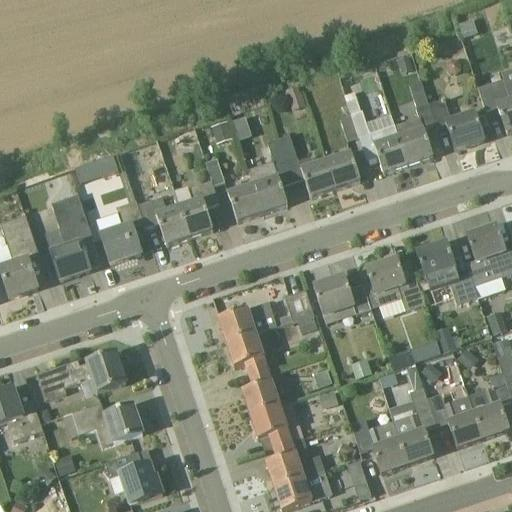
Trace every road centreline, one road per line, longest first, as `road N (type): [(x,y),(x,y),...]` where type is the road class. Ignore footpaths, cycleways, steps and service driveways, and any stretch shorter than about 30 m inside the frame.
road 1 (residential): [(147,295),(471,187),(511,182)]
road 2 (residential): [(215,511),(147,295)]
road 3 (residential): [(0,348),(147,295)]
